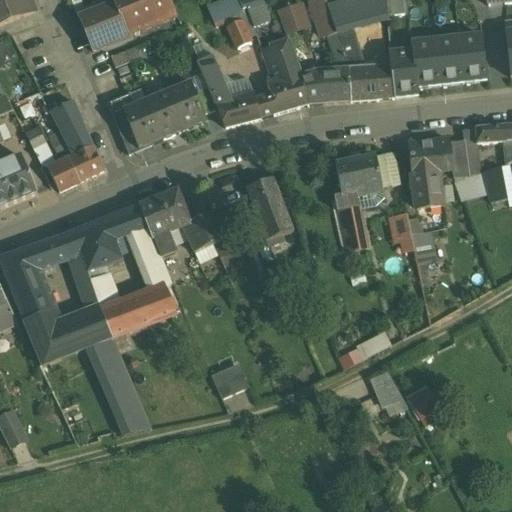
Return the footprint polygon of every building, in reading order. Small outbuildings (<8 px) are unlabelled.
[(0,0),(0,28),(34,15),(27,0),(0,0)] [(168,0),(109,0),(113,7),(126,39),(176,19),(168,0)] [(237,0),(230,0),(207,10),(213,24),(222,21),(223,21),(242,12),(237,0)] [(260,0),(237,0),(242,12),(246,10),(254,30),(269,24),(264,10),(265,9),(263,3),(262,3),(260,0)] [(363,0),(347,4),(346,2),(327,8),(330,13),(338,35),(338,36),(339,36),(340,38),(355,34),(388,25),(387,19),(385,0),(363,0)] [(401,0),(385,0),(387,19),(405,17),(405,18),(406,18),(406,16),(404,16),(401,0)] [(113,7),(78,21),(92,54),(126,39),(113,7)] [(300,8),(278,15),(287,42),(288,42),(286,37),(308,30),(300,8)] [(327,8),(313,13),(323,40),(327,39),(338,35),(330,13),(327,8)] [(223,21),(222,21),(226,30),(228,29),(228,28),(242,22),(249,41),(256,38),(254,30),(246,10),(242,12),(223,21)] [(242,22),(228,28),(228,29),(238,51),(251,45),(249,41),(242,22)] [(355,34),(340,38),(351,72),(357,72),(356,67),(365,65),(355,34)] [(338,35),(327,39),(338,73),(350,72),(351,72),(340,38),(339,36),(338,36),(338,35)] [(482,38),(458,41),(463,85),(487,83),(482,38)] [(458,41),(435,43),(440,88),(463,85),(458,41)] [(300,79),(288,42),(287,42),(274,46),(272,51),(264,54),(263,52),(261,52),(273,87),(289,83),(298,111),(309,107),(300,80),(300,79)] [(435,43),(413,46),(414,55),(417,90),(440,88),(435,43)] [(198,59),(213,59),(213,45),(198,46),(198,59)] [(0,65),(3,68),(11,61),(0,49),(0,65)] [(136,49),(110,60),(115,71),(141,60),(136,49)] [(417,90),(414,55),(391,57),(392,70),(396,101),(419,98),(417,90)] [(224,85),(214,59),(199,65),(210,91),(224,85)] [(351,72),(350,72),(351,105),(396,101),(392,70),(357,72),(351,72)] [(338,73),(315,74),(300,80),(309,107),(351,105),(350,72),(338,73)] [(289,83),(273,87),(268,88),(271,98),(255,103),(261,122),(298,111),(289,83)] [(66,84),(50,90),(60,110),(73,105),(74,104),(66,84)] [(190,84),(168,94),(184,134),(207,124),(204,117),(195,95),(190,84)] [(233,105),(224,85),(210,91),(218,109),(233,105)] [(60,110),(50,90),(39,94),(40,96),(49,115),(51,114),(60,110)] [(206,90),(195,95),(204,117),(215,112),(206,90)] [(168,94),(146,103),(162,143),(184,134),(168,94)] [(40,96),(13,106),(23,124),(33,120),(35,123),(49,115),(40,96)] [(140,152),(123,112),(135,107),(130,96),(108,105),(129,157),(140,152)] [(5,97),(0,99),(0,118),(13,113),(5,97)] [(218,109),(217,110),(226,131),(261,122),(255,103),(254,99),(233,105),(218,109)] [(162,143),(146,103),(135,107),(123,112),(140,152),(162,143)] [(60,110),(51,114),(74,159),(92,150),(80,124),(82,124),(73,105),(60,110)] [(511,127),(495,129),(494,144),(495,145),(511,143),(511,127)] [(495,129),(476,131),(476,147),(495,145),(494,144),(495,129)] [(38,132),(26,138),(33,151),(43,146),(45,145),(38,132)] [(450,143),(408,147),(412,177),(438,174),(452,173),(454,173),(450,145),(450,143)] [(463,144),(450,145),(454,173),(452,173),(453,181),(468,180),(463,144)] [(43,146),(33,151),(52,190),(56,188),(48,171),(56,167),(52,160),(51,160),(43,146)] [(74,159),(69,161),(79,184),(103,173),(92,150),(74,159)] [(376,159),(336,168),(342,199),(335,200),(338,213),(348,211),(356,209),(354,199),(353,197),(382,191),(376,159)] [(0,168),(0,212),(37,197),(22,160),(0,168)] [(56,167),(48,171),(56,188),(59,194),(79,184),(69,161),(68,161),(56,167)] [(484,175),(454,186),(460,204),(489,197),(491,206),(508,202),(501,169),(484,175)] [(438,174),(412,177),(416,211),(443,208),(438,174)] [(273,180),(246,191),(266,244),(282,237),(293,232),(273,180)] [(177,194),(140,209),(148,230),(161,261),(177,254),(170,235),(183,229),(190,226),(190,224),(177,194)] [(139,209),(120,216),(121,219),(122,219),(130,237),(134,236),(148,230),(140,209),(139,209)] [(356,209),(348,211),(338,213),(344,243),(356,241),(363,239),(356,209)] [(214,213),(190,224),(190,226),(183,229),(195,255),(226,240),(214,213)] [(120,216),(61,240),(68,260),(81,255),(88,275),(122,263),(115,243),(130,237),(122,219),(121,219),(120,216)] [(406,216),(387,220),(393,247),(412,243),(406,216)] [(148,230),(134,236),(133,240),(144,268),(162,262),(161,261),(148,230)] [(421,236),(412,238),(418,268),(427,266),(421,236)] [(282,237),(266,244),(268,250),(284,243),(282,237)] [(243,239),(216,252),(224,269),(226,275),(243,268),(248,279),(258,274),(243,239)] [(363,239),(356,241),(357,249),(364,248),(363,239)] [(46,245),(0,260),(0,262),(25,323),(53,314),(54,314),(37,272),(68,261),(68,260),(61,240),(46,246),(46,245)] [(88,275),(81,255),(68,260),(68,261),(87,317),(100,312),(99,308),(90,283),(88,275)] [(162,262),(144,268),(154,294),(165,290),(172,287),(162,262)] [(109,276),(90,283),(99,308),(119,301),(109,276)] [(154,294),(101,315),(112,341),(176,316),(165,290),(154,294)] [(6,304),(5,302),(0,304),(0,316),(1,318),(0,318),(0,333),(1,333),(0,330),(0,329),(16,322),(7,303),(6,304)] [(53,314),(25,323),(42,367),(77,355),(92,349),(112,341),(101,315),(100,312),(87,317),(59,328),(53,314)] [(112,341),(92,349),(99,364),(119,357),(112,341)] [(99,364),(92,367),(123,439),(151,432),(119,357),(99,364)] [(236,368),(211,379),(222,402),(246,392),(236,368)] [(371,383),(390,419),(410,409),(391,373),(371,383)] [(431,387),(411,394),(424,429),(444,422),(431,387)] [(77,405),(60,413),(68,429),(86,421),(81,409),(80,410),(77,405)] [(14,415),(0,422),(0,431),(10,451),(27,442),(14,415)] [(86,421),(68,429),(78,449),(96,445),(86,421)]
